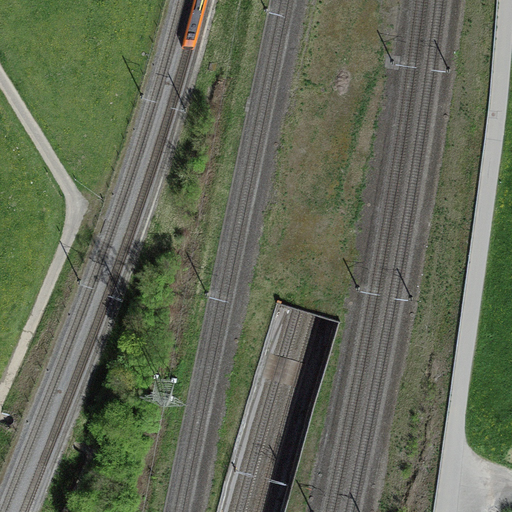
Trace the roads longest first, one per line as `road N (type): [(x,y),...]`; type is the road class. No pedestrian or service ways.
road 1 (unclassified): [(508,0),(450,463)]
road 2 (track): [(0,78),(75,205),(0,399)]
road 3 (track): [(0,417),(92,453),(65,511)]
